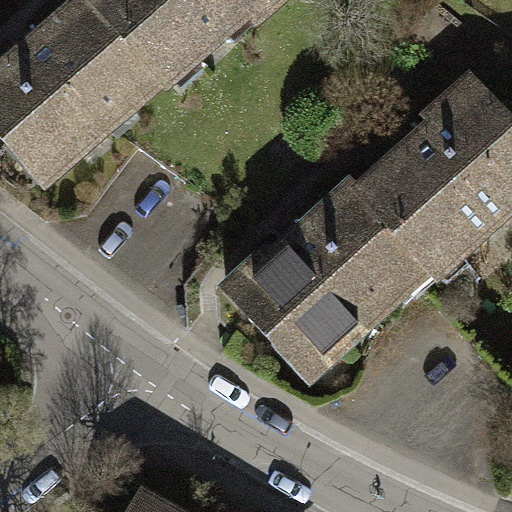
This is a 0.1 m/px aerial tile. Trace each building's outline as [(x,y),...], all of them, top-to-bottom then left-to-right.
[(90,0),(83,0),(0,74),(0,137),(43,186),(162,80),(94,3),(90,0)] [(97,0),(94,3),(162,80),(165,83),(245,12),(253,20),(275,0),(97,0)] [(434,276),(511,206),(511,128),(470,82),(428,120),(435,127),(360,194),(428,270),(434,276)] [(318,368),(428,270),(360,194),(354,187),(271,261),(266,254),(226,290),(276,345),(288,335),(318,368)] [(130,511),(164,511),(139,497),(130,511)]
